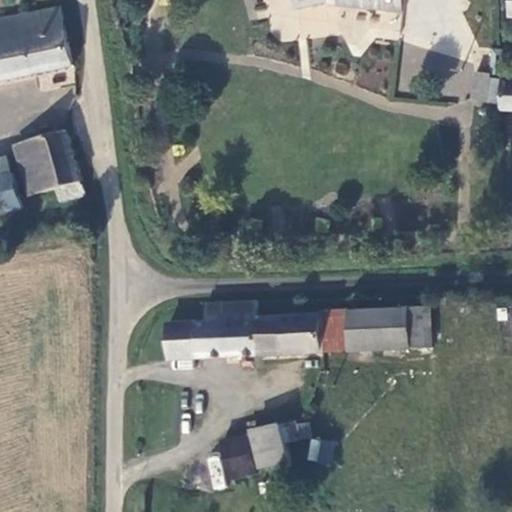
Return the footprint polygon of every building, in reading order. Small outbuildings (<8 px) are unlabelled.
[(0,70),(68,55),(56,0),(41,0),(2,9),(0,9),(0,70)] [(337,7),(337,8),(403,13),(403,0),(293,0),(297,13),(321,7),(329,5),(329,6),(337,7)] [(509,47),(491,47),(491,74),(508,75),(509,47)] [(494,75),(476,75),(476,102),(493,102),(494,75)] [(44,196),(74,189),(83,186),(65,122),(60,112),(49,117),(52,126),(9,140),(23,188),(40,183),(44,196)] [(0,156),(0,209),(17,205),(2,156),(0,156)] [(511,291),(493,293),(495,319),(511,317),(511,291)] [(193,329),(197,365),(258,361),(256,324),(254,307),(201,311),(202,326),(193,329)] [(369,345),(350,347),(350,362),(425,361),(425,354),(426,314),(368,317),(369,345)] [(318,318),(318,321),(319,362),(328,362),(350,362),(350,347),(350,317),(318,318)] [(350,317),(350,347),(369,345),(368,317),(350,317)] [(319,362),(318,321),(256,324),(258,361),(319,362)] [(193,329),(164,333),(167,368),(197,365),(193,329)] [(282,471),(290,471),(288,450),(296,446),(293,429),(250,434),(256,474),(262,474),(264,485),(266,489),(271,492),(278,491),(283,478),(282,471)] [(246,443),(219,445),(222,484),(249,481),(246,443)]
